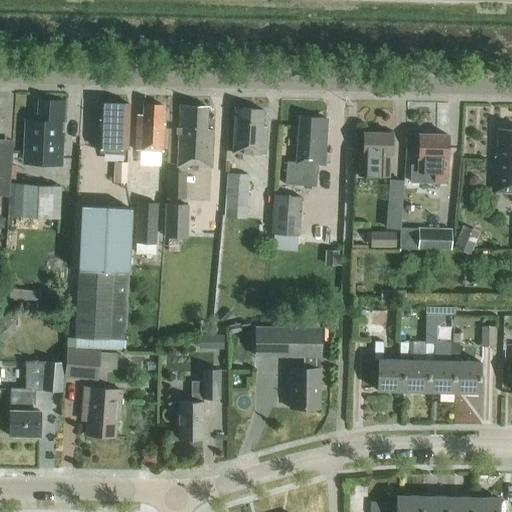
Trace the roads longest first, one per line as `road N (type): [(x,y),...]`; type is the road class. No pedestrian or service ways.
road 1 (residential): [(511,90),(0,83)]
road 2 (residential): [(346,454),(173,492)]
road 3 (residential): [(173,492),(0,489)]
road 4 (residential): [(346,454),(511,452)]
